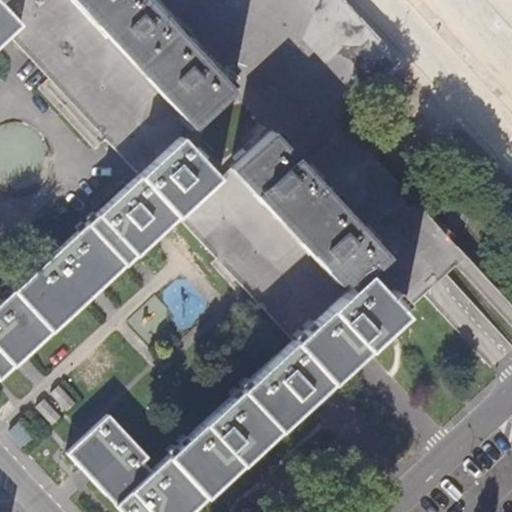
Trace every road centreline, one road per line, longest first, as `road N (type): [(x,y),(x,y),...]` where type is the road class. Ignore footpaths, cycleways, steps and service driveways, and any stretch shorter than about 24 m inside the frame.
road 1 (secondary): [(378,0),(511,145)]
road 2 (unclassified): [(508,407),(395,511)]
